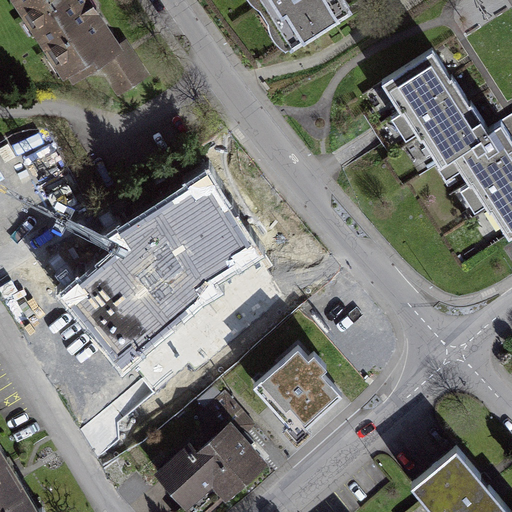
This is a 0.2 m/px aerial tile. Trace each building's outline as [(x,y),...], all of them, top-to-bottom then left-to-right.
[(25,0),(75,76),(100,59),(120,90),(145,74),(96,0),(25,0)] [(349,5),(346,0),(262,0),(289,43),(349,5)] [(500,140),(432,39),(377,76),(444,177),(456,169),(500,140)] [(42,130),(0,154),(0,232),(3,237),(79,192),(42,130)] [(511,237),(511,133),(500,140),(456,169),(506,242),(511,237)] [(344,373),(316,342),(278,376),(306,407),(344,373)] [(188,441),(158,468),(187,500),(212,477),(225,492),(263,458),(239,431),(251,421),(224,392),(203,411),(219,428),(196,449),(188,441)] [(511,511),(511,496),(462,437),(416,477),(445,511),(511,511)] [(41,511),(0,442),(0,511),(41,511)]
